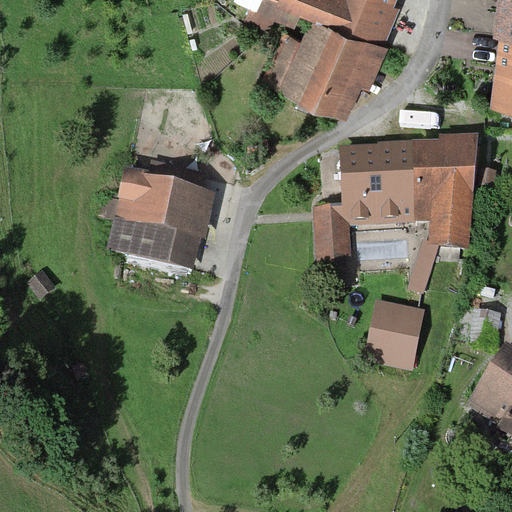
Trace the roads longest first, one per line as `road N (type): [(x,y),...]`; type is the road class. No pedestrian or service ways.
road 1 (track): [(186,511),(181,429),(218,328),(243,206),(304,150),(378,106),(418,70)]
road 2 (track): [(337,511),(438,347)]
